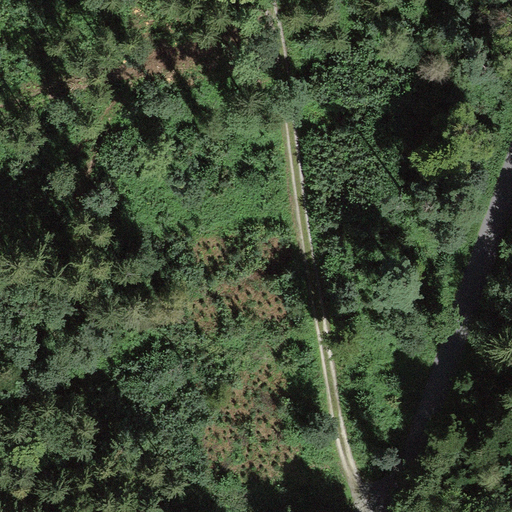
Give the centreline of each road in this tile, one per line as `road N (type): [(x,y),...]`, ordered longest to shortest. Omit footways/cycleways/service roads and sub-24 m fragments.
road 1 (track): [(367,511),(348,478),(330,388),(272,0)]
road 2 (unclassified): [(389,511),(511,168)]
